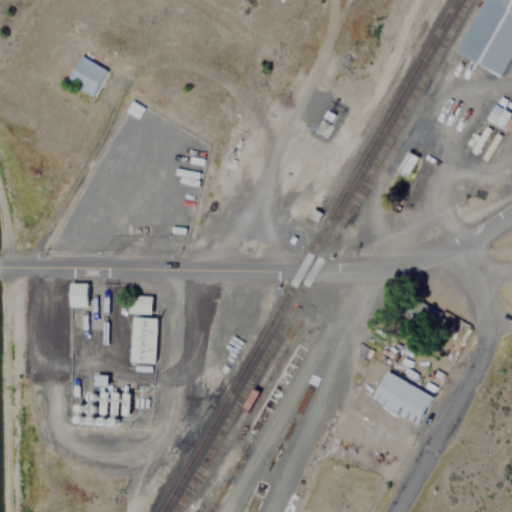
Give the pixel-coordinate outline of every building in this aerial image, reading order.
[(511,0),(494,0),(467,57),(502,75),(511,54),(511,0)] [(91,95),(105,69),(79,55),(64,81),(91,95)] [(485,119),(501,127),(508,112),(492,104),(485,119)] [(329,118),(321,114),(312,130),(323,136),(330,124),(327,123),(329,118)] [(395,169),(405,175),(416,157),(406,151),(395,169)] [(68,306),(86,306),(86,283),(68,283),(68,306)] [(149,297),(128,295),(127,311),(148,313),(149,297)] [(431,329),(441,314),(414,296),(404,312),(431,329)] [(153,362),(155,317),(130,316),(128,361),(153,362)] [(369,400),(417,423),(430,393),(383,371),(369,400)] [(97,385),(110,386),(110,375),(97,375),(97,385)]
